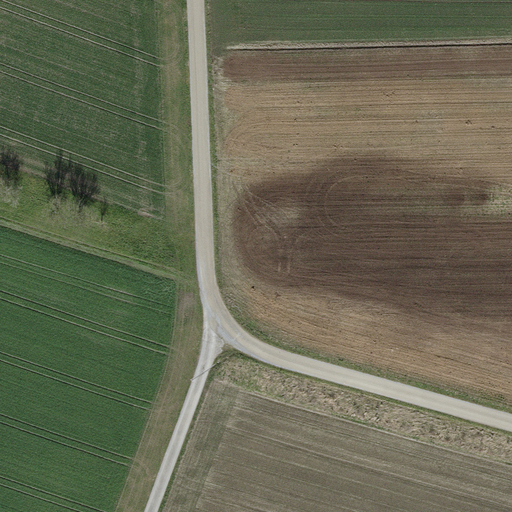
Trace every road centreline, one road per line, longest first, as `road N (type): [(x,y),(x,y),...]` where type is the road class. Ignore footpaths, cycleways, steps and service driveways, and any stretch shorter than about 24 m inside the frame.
road 1 (track): [(195,0),(211,302),(222,338)]
road 2 (track): [(222,338),(511,422)]
road 3 (track): [(222,338),(157,511)]
